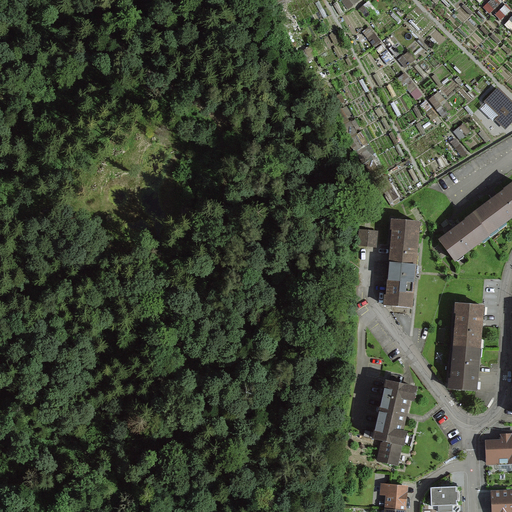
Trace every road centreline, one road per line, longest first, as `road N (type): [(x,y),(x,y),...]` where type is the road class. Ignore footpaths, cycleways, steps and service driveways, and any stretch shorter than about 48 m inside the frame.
road 1 (track): [(97,0),(126,51),(167,91),(223,119),(221,239),(202,315),(193,346),(31,347),(0,339)]
road 2 (residential): [(479,422),(458,414),(363,287)]
road 3 (residential): [(511,258),(502,394),(479,422)]
